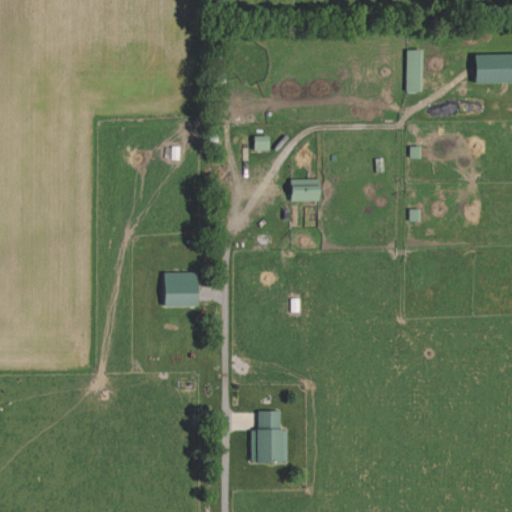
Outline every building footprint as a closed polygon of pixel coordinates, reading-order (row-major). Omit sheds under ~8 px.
[(407,93),(423,93),(424,52),(408,51),(407,93)] [(511,84),(511,55),(476,56),(477,85),(511,84)] [(255,152),(271,152),(271,138),(256,137),(255,152)] [(321,180),(292,181),(293,203),(321,203),(321,180)] [(199,308),(200,274),(166,273),(166,307),(199,308)] [(289,431),(282,431),(282,412),(259,412),(259,432),(252,432),(252,464),(288,464),(289,431)]
